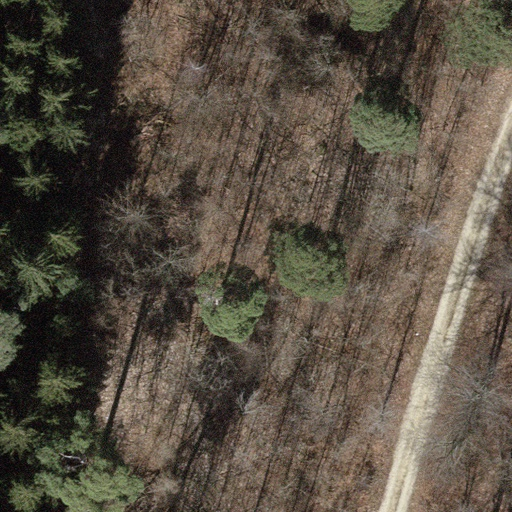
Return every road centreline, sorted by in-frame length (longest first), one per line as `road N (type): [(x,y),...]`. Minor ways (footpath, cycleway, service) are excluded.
road 1 (track): [(78,511),(92,455),(115,133),(111,36),(87,0)]
road 2 (track): [(511,184),(445,359),(401,511)]
